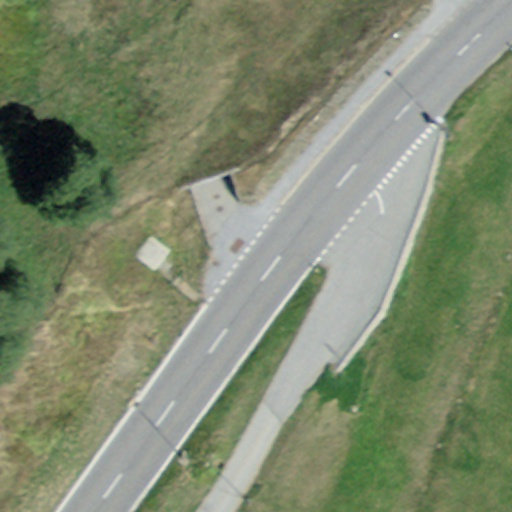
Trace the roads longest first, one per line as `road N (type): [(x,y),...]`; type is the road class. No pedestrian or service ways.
road 1 (primary): [(351,171),(100,511)]
road 2 (unclassified): [(351,171),(378,236),(346,337),(218,511)]
road 3 (primary): [(503,0),(351,171)]
